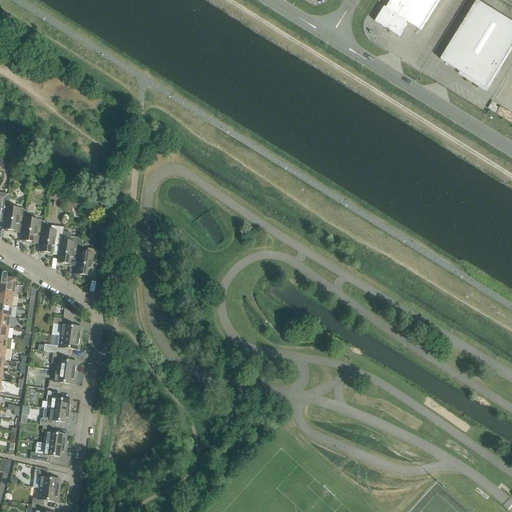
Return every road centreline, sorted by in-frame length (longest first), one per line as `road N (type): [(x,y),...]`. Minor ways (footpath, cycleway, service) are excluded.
road 1 (unclassified): [(511,150),(333,39)]
road 2 (residential): [(74,511),(98,326)]
road 3 (unclassified): [(98,326),(92,306),(0,247)]
